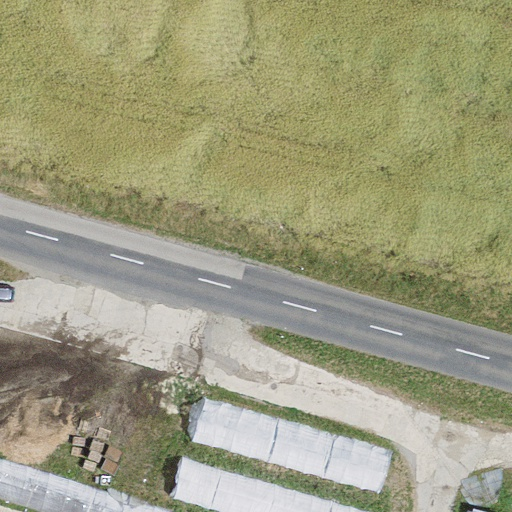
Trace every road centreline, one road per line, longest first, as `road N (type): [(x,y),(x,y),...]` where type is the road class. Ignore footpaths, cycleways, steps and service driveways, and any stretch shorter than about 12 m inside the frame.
road 1 (tertiary): [(0,233),(511,373)]
road 2 (track): [(511,452),(237,367),(232,297)]
